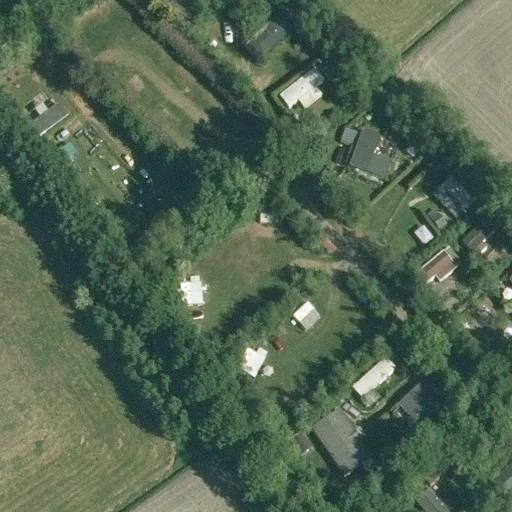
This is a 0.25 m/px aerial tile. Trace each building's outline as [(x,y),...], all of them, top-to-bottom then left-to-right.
[(259,64),(299,36),(284,15),(244,43),(259,64)] [(146,21),(132,36),(148,50),(162,35),(146,21)] [(318,70),(326,79),(333,74),(332,73),(335,71),(327,62),(318,70)] [(49,114),(36,116),(40,133),(53,131),(49,114)] [(380,139),(362,133),(348,169),(384,183),(391,164),(373,158),(380,139)] [(343,136),(340,144),(353,149),(356,140),(343,136)] [(459,222),(479,203),(456,179),(436,197),(459,222)] [(460,243),(470,253),(506,220),(490,204),(474,219),(479,225),(460,243)] [(88,215),(95,225),(107,215),(100,206),(88,215)] [(420,210),(392,220),(400,240),(428,230),(420,210)] [(438,231),(445,226),(438,216),(431,222),(438,231)] [(430,282),(425,286),(433,296),(465,273),(452,255),(424,275),(430,282)] [(442,300),(456,314),(481,290),(467,275),(442,300)] [(179,283),(185,307),(199,304),(193,280),(179,283)] [(321,327),(313,305),(297,311),(305,332),(321,327)] [(459,332),(466,325),(459,318),(452,325),(459,332)] [(252,367),(261,353),(249,346),(240,360),(252,367)] [(367,398),(395,381),(386,367),(358,385),(367,398)] [(443,414),(418,387),(397,406),(422,433),(443,414)] [(310,431),(342,478),(369,460),(337,413),(310,431)] [(299,434),(287,443),(297,458),(310,450),(299,434)] [(511,463),(488,485),(502,502),(511,493),(511,463)] [(431,470),(421,479),(428,487),(438,478),(431,470)] [(452,511),(427,489),(416,501),(428,511),(452,511)]
